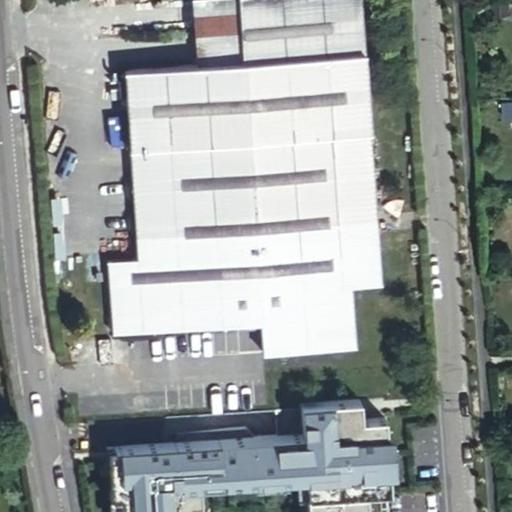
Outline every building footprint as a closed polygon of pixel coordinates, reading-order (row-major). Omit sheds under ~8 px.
[(354,285),(383,284),(365,0),(242,0),(245,59),(200,62),(126,68),(137,256),(109,258),(113,330),(240,323),(263,321),(263,329),(265,352),(358,346),(354,285)] [(245,59),(242,0),(195,0),(200,62),(245,59)] [(263,321),(240,323),(240,330),(263,329),(263,321)] [(421,372),(420,366),(411,366),(411,383),(418,382),(418,372),(421,372)] [(309,476),(310,511),(368,511),(368,494),(394,493),(389,413),(361,414),(361,404),(360,397),(301,401),(302,432),(105,443),(106,453),(108,497),(121,496),(121,511),(195,511),(194,500),(202,499),(201,482),(309,476)]
